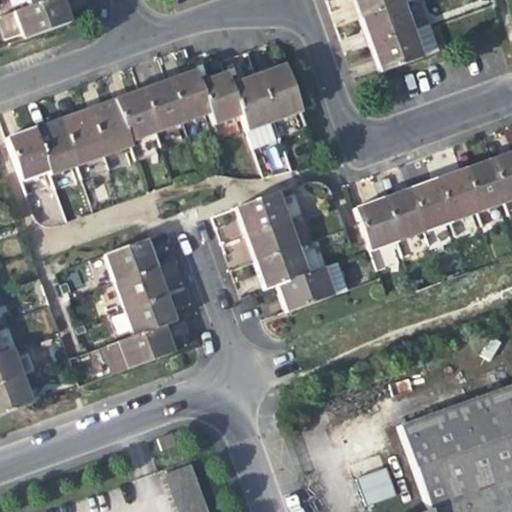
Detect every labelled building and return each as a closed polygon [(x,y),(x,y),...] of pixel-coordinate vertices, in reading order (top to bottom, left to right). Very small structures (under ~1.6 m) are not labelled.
[(61,13),(56,0),(54,0),(28,9),(11,16),(20,43),(66,26),(61,13)] [(24,0),(28,9),(54,0),(24,0)] [(416,0),(344,0),(348,10),(353,24),(417,1),(416,0)] [(419,0),(417,1),(353,24),(357,36),(363,50),(426,27),(428,26),(419,0)] [(436,56),(426,27),(363,50),(369,68),(373,79),(436,56)] [(266,76),(251,81),(269,128),(297,117),(280,71),(266,76)] [(180,125),(206,115),(196,87),(190,72),(179,76),(165,82),(180,125)] [(211,130),(237,120),(225,90),(221,78),(209,82),(196,87),(206,115),(211,130)] [(243,138),(269,128),(251,81),(241,84),(225,90),(237,120),(243,138)] [(151,135),(180,125),(165,82),(150,87),(136,92),(151,135)] [(125,144),(151,135),(136,92),(124,96),(110,101),(125,144)] [(126,149),(125,144),(110,101),(97,106),(82,111),(99,159),(126,149)] [(73,169),(99,159),(82,111),(73,115),(56,121),(73,169)] [(47,179),(73,169),(56,121),(43,125),(30,130),(45,172),(47,179)] [(18,183),(45,172),(30,130),(15,136),(3,140),(18,183)] [(511,162),(509,155),(499,159),(483,165),(497,206),(504,224),(511,220),(511,162)] [(471,215),(497,206),(483,165),(474,168),(458,174),(471,215)] [(443,225),(471,215),(458,174),(446,178),(429,184),(443,225)] [(34,184),(45,224),(63,219),(51,179),(34,184)] [(416,235),(443,225),(429,184),(416,189),(402,194),(416,235)] [(291,218),(301,214),(292,190),(282,194),(291,218)] [(392,243),(416,235),(402,194),(391,198),(378,203),(392,243)] [(231,225),(236,239),(278,224),(268,197),(227,212),(231,225)] [(364,253),(392,243),(378,203),(367,207),(350,213),(364,253)] [(292,220),(301,245),(311,242),(301,217),(292,220)] [(242,255),(246,267),(288,251),(278,224),(236,239),(242,255)] [(100,257),(109,284),(150,270),(144,253),(140,243),(100,257)] [(255,292),(267,288),(297,277),(288,251),(246,267),(251,279),(255,292)] [(109,284),(118,311),(158,296),(155,285),(150,270),(109,284)] [(312,271),(297,277),(267,288),(272,303),(277,316),(323,300),(312,271)] [(118,311),(127,338),(157,327),(168,323),(162,307),(158,296),(118,311)] [(163,343),(157,327),(127,338),(94,350),(102,373),(120,366),(122,371),(167,355),(163,343)] [(0,384),(17,378),(8,351),(0,354),(0,384)] [(0,414),(27,405),(17,378),(0,384),(0,414)] [(511,511),(511,385),(393,427),(421,511),(419,511),(511,511)] [(167,437),(153,442),(157,454),(172,448),(167,437)] [(162,476),(174,511),(203,511),(187,467),(162,476)] [(365,504),(395,498),(388,468),(358,475),(365,504)]
